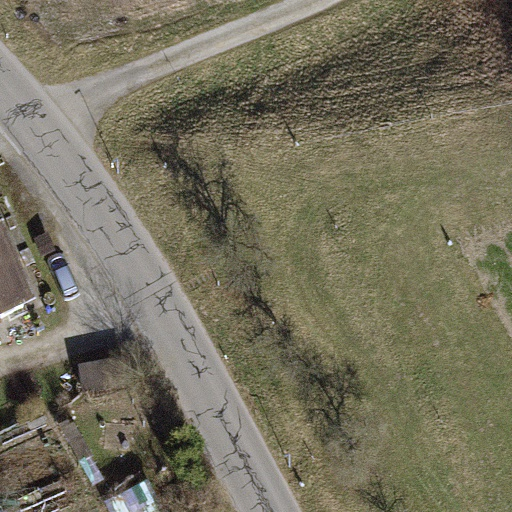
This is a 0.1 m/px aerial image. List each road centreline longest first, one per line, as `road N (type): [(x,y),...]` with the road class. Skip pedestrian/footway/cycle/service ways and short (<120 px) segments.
road 1 (tertiary): [(267,511),(143,278),(36,118),(0,78)]
road 2 (track): [(36,118),(315,0)]
